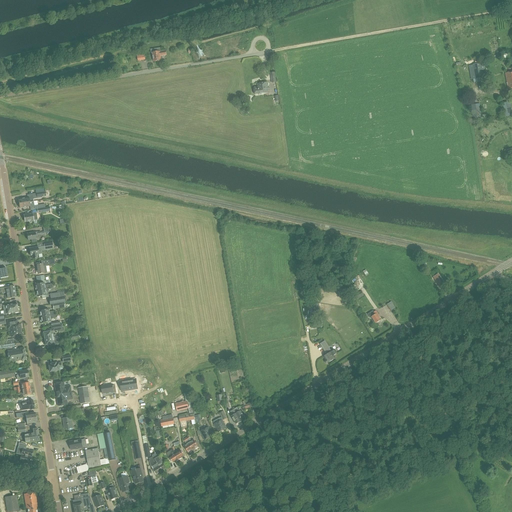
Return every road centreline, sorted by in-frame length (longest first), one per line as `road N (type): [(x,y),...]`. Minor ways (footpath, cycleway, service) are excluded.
road 1 (secondary): [(113,511),(511,261)]
road 2 (tertiary): [(57,511),(0,156)]
road 3 (track): [(252,0),(0,63)]
road 4 (unclassified): [(0,97),(252,54)]
road 5 (track): [(270,51),(511,10)]
